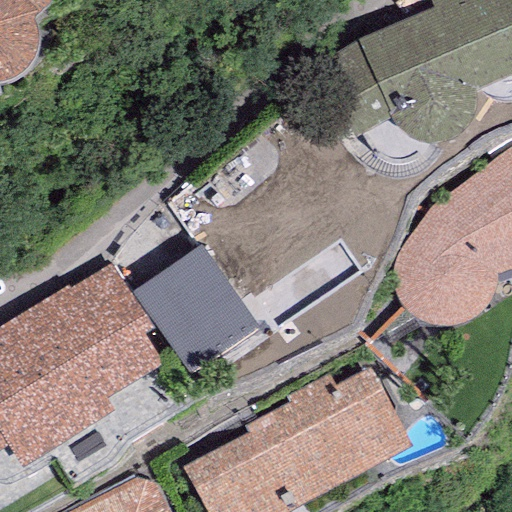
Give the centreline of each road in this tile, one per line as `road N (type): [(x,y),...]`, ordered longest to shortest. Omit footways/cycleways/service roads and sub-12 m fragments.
road 1 (residential): [(0,257),(362,0)]
road 2 (unknown): [(45,511),(354,336)]
